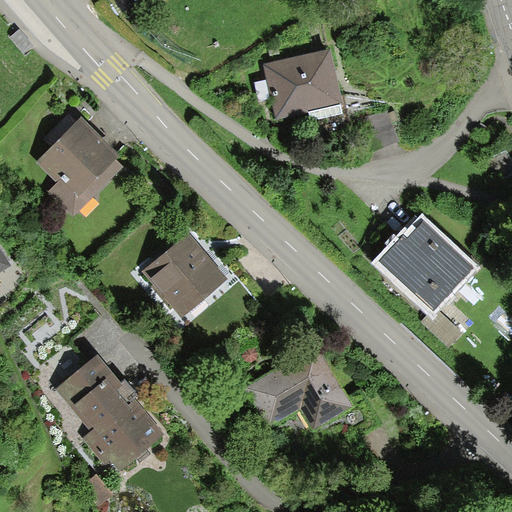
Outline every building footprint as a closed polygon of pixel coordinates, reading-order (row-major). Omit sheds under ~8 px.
[(32,45),(17,29),(8,37),(23,53),(32,45)] [(329,48),(264,64),(277,117),(342,102),(329,48)] [(77,118),(38,160),(58,179),(46,192),(73,216),(121,164),(113,157),(116,154),(77,118)] [(402,237),(380,261),(434,311),(474,267),(424,221),(406,240),(402,237)] [(139,271),(178,317),(225,278),(185,231),(139,271)] [(0,268),(9,262),(0,247),(0,268)] [(351,405),(340,382),(318,346),(246,389),(268,427),(298,409),(310,430),(351,405)] [(94,355),(53,391),(88,431),(80,438),(113,476),(163,433),(94,355)]
